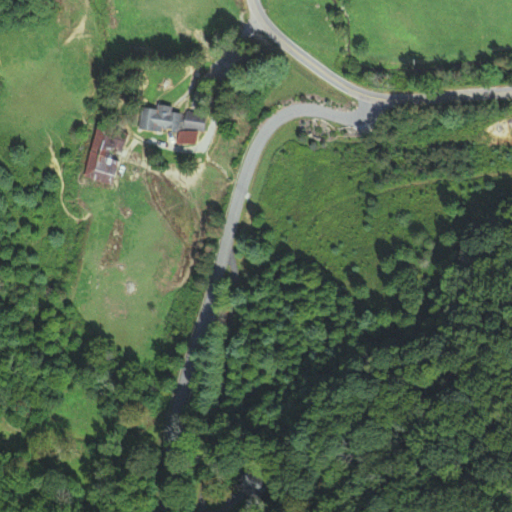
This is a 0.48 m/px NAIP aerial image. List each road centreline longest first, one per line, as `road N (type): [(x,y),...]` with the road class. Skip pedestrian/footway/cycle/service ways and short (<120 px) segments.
road 1 (residential): [(370,98),(359,115),(296,109),(274,121),(256,146),(176,409),(161,511)]
road 2 (tertiary): [(511,91),(370,98),(311,66),(273,33),(252,0)]
